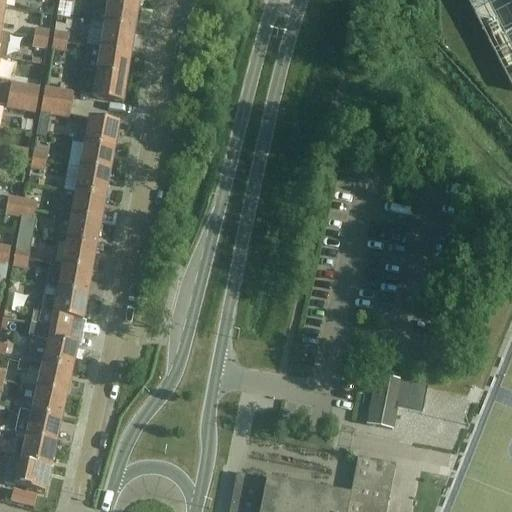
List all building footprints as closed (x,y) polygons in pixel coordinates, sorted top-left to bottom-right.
[(511,0),(466,0),(511,89),(511,0)] [(94,12),(92,24),(104,26),(133,31),(137,6),(108,1),(106,14),(94,12)] [(90,24),(87,48),(129,55),(133,31),(104,26),(92,24),(90,24)] [(47,42),(48,32),(34,29),(32,39),(47,42)] [(65,45),(67,35),(52,32),(51,43),(65,45)] [(0,59),(5,60),(9,36),(0,34),(0,59)] [(45,52),(47,42),(32,39),(30,49),(45,52)] [(64,55),(65,45),(51,43),(49,53),(64,55)] [(87,48),(83,73),(96,75),(125,79),(129,55),(87,48)] [(121,105),(125,79),(96,75),(92,100),(121,105)] [(9,84),(7,97),(36,102),(38,89),(9,84)] [(43,90),(41,103),(70,107),(72,94),(43,90)] [(7,97),(5,109),(34,114),(36,102),(7,97)] [(41,103),(39,115),(68,120),(70,107),(41,103)] [(88,121),(83,146),(112,151),(117,126),(88,121)] [(83,146),(79,170),(108,176),(112,151),(83,146)] [(26,161),(28,151),(13,148),(11,159),(26,161)] [(45,164),(47,154),(32,152),(30,162),(45,164)] [(24,171),(26,161),(11,159),(9,169),(24,171)] [(43,174),(45,164),(30,162),(28,172),(43,174)] [(79,170),(74,194),(104,200),(108,176),(79,170)] [(28,178),(27,186),(36,187),(37,179),(28,178)] [(74,194),(69,220),(99,225),(104,200),(74,194)] [(19,210),(21,200),(6,198),(4,208),(19,210)] [(33,213),(35,203),(21,200),(19,210),(33,213)] [(17,220),(19,210),(4,208),(2,218),(17,220)] [(31,223),(33,213),(19,210),(17,220),(19,221),(17,235),(32,238),(34,223),(31,223)] [(69,220),(65,244),(94,249),(99,225),(69,220)] [(27,263),(32,238),(17,235),(12,260),(27,263)] [(65,244),(61,269),(90,274),(94,249),(65,244)] [(8,259),(9,250),(0,247),(0,257),(8,259)] [(25,272),(27,263),(12,260),(10,270),(25,272)] [(46,280),(44,291),(85,298),(90,274),(61,269),(48,266),(46,280)] [(32,313),(29,326),(70,334),(72,321),(81,322),(85,298),(44,291),(39,314),(32,313)] [(46,341),(41,366),(70,373),(76,348),(67,346),(70,334),(29,326),(27,338),(46,341)] [(41,366),(35,391),(65,397),(70,373),(41,366)] [(420,415),(425,388),(373,379),(364,427),(392,432),(395,410),(420,415)] [(18,413),(30,415),(60,422),(65,397),(35,391),(32,405),(20,405),(18,413)] [(13,436),(25,439),(54,446),(60,422),(30,415),(18,413),(13,436)] [(15,451),(13,462),(19,463),(49,470),(54,446),(25,439),(22,452),(15,451)] [(235,476),(227,511),(383,511),(392,467),(355,460),(348,498),(235,476)] [(43,494),(49,470),(8,461),(6,468),(2,484),(14,487),(14,488),(43,494)] [(12,490),(9,503),(32,509),(35,496),(12,490)]
